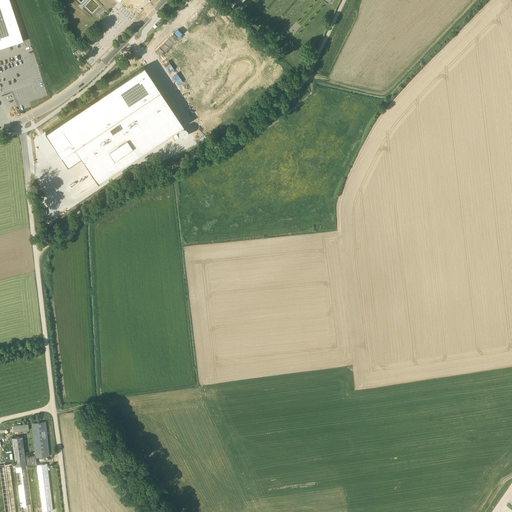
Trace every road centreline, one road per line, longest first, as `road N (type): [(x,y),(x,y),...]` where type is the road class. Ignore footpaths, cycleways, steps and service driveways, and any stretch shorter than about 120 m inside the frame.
road 1 (track): [(343,0),(292,93),(214,146),(77,212),(38,256)]
road 2 (tertiary): [(0,131),(66,97),(163,0)]
road 3 (track): [(53,407),(38,256)]
road 4 (track): [(38,256),(21,129)]
